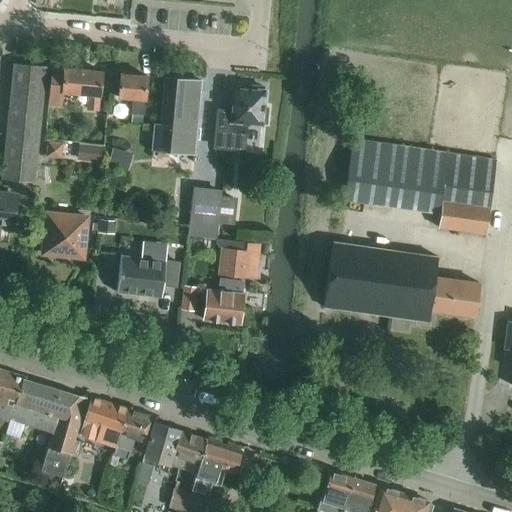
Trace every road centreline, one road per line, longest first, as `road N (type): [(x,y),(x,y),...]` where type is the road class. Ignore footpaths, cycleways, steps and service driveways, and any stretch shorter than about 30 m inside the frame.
road 1 (tertiary): [(0,356),(509,511)]
road 2 (residential): [(262,51),(14,24)]
